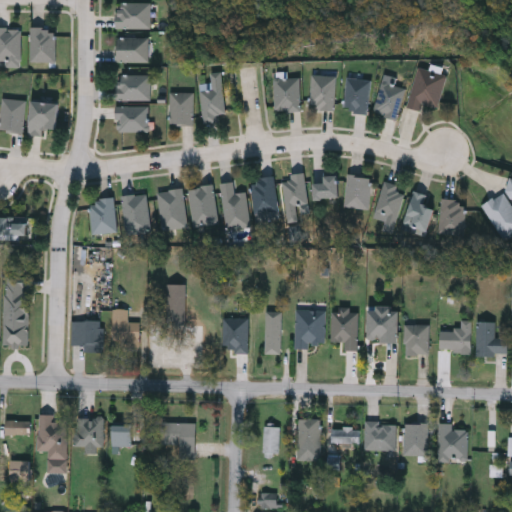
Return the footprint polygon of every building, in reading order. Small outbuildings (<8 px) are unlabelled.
[(152,2),(152,29),(118,29),(118,2),(152,2)] [(22,66),(0,66),(0,27),(22,28),(22,66)] [(32,27),(57,27),(57,61),(32,61),(32,27)] [(150,37),(150,61),(118,61),(118,37),(150,37)] [(409,107),(419,68),(448,75),(440,107),(425,104),(423,111),(409,107)] [(218,113),(219,122),(205,123),(202,89),(213,88),(212,73),(223,72),(226,113),(218,113)] [(152,75),(152,100),(118,100),(118,75),(152,75)] [(313,75),(337,75),(337,110),(313,110),(313,75)] [(302,110),(277,110),(277,77),(302,77),(302,110)] [(370,113),(345,111),(348,77),(373,80),(370,113)] [(375,113),(384,81),(408,87),(399,120),(375,113)] [(172,124),(172,92),(195,92),(195,124),(172,124)] [(2,131),(5,98),(28,100),(25,133),(2,131)] [(31,135),(34,101),(61,102),(59,129),(47,128),(46,136),(31,135)] [(150,132),(118,132),(118,106),(150,106),(150,132)] [(309,204),(296,206),(297,214),(287,215),(283,183),(292,182),(291,174),(305,173),(309,204)] [(340,198),(315,198),(315,183),(326,183),(326,175),(340,175),(340,198)] [(346,207),(349,175),(373,177),(370,209),(346,207)] [(277,212),(255,213),(254,178),(276,177),(277,212)] [(386,220),(375,216),(385,181),(407,188),(393,233),(383,230),(386,220)] [(225,228),(223,183),(235,182),(235,192),(248,192),(250,227),(225,228)] [(190,187),(215,186),(218,225),(192,226),(190,187)] [(159,191),(184,189),(188,228),(164,230),(159,191)] [(429,195),(425,204),(436,208),(429,231),(405,224),(415,191),(429,195)] [(511,234),(505,239),(483,207),(503,192),(511,204),(511,234)] [(125,195),(149,194),(151,232),(126,233),(125,195)] [(93,198),(116,198),(116,231),(93,231),(93,198)] [(465,234),(441,233),(442,200),(466,200),(465,234)] [(0,217),(31,217),(30,237),(0,237),(0,217)] [(187,284),(187,326),(168,326),(168,284),(187,284)] [(370,341),(370,307),(400,307),(400,341),(370,341)] [(115,345),(115,309),(130,309),(130,322),(142,322),(142,345),(115,345)] [(327,309),(327,348),(297,348),(297,309),(327,309)] [(346,350),(346,341),(333,341),(333,309),(360,309),(360,350),(346,350)] [(225,352),(225,318),(250,318),(250,352),(225,352)] [(104,320),(104,350),(85,350),(85,344),(72,344),(72,320),(104,320)] [(473,351),(442,351),(442,330),(462,330),(462,320),(473,320),(473,351)] [(510,353),(478,353),(478,322),(497,322),(497,338),(510,338),(510,353)] [(431,355),(406,355),(406,324),(431,324),(431,355)] [(283,349),(267,349),(267,326),(283,326),(283,349)] [(69,459),(50,459),(50,451),(40,451),(40,414),(70,415),(69,459)] [(87,451),(87,446),(77,446),(77,417),(106,417),(106,451),(87,451)] [(322,419),(322,460),(299,460),(299,419),(322,419)] [(7,434),(7,420),(34,420),(34,434),(7,434)] [(163,444),(163,422),(197,422),(197,458),(181,458),(181,444),(163,444)] [(368,422),(398,422),(398,452),(368,452),(368,422)] [(429,423),(429,456),(406,456),(406,423),(429,423)] [(454,428),(469,428),(469,459),(440,459),(440,423),(454,423),(454,428)] [(134,446),(115,446),(115,426),(134,426),(134,446)] [(281,426),(281,456),(265,456),(265,426),(281,426)] [(361,447),(332,447),(332,426),(361,426),(361,447)] [(261,493),(279,493),(279,507),(261,507),(261,493)]
